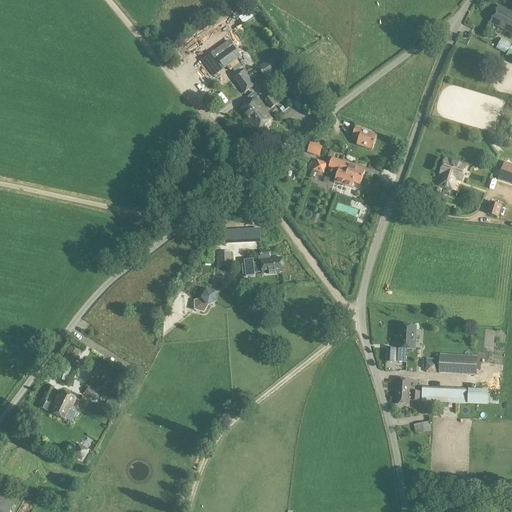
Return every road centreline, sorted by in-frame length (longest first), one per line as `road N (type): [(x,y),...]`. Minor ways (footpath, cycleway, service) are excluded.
road 1 (unclassified): [(404,511),(359,312),(385,215),(460,18)]
road 2 (track): [(359,312),(342,304),(207,115),(109,0)]
road 3 (unclassified): [(185,220),(460,18)]
road 4 (unclassified): [(0,423),(90,299),(185,220)]
road 5 (track): [(192,511),(216,431),(359,322)]
road 6 (unclassified): [(185,220),(0,183)]
